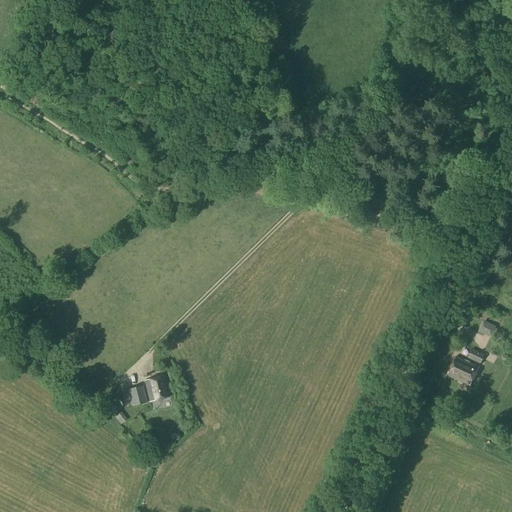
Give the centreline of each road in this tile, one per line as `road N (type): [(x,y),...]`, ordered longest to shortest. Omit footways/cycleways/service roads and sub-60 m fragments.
road 1 (unclassified): [(337,511),(511,130)]
road 2 (track): [(307,195),(263,179),(147,187),(0,96)]
road 3 (track): [(118,384),(307,195)]
road 4 (track): [(436,240),(307,195)]
